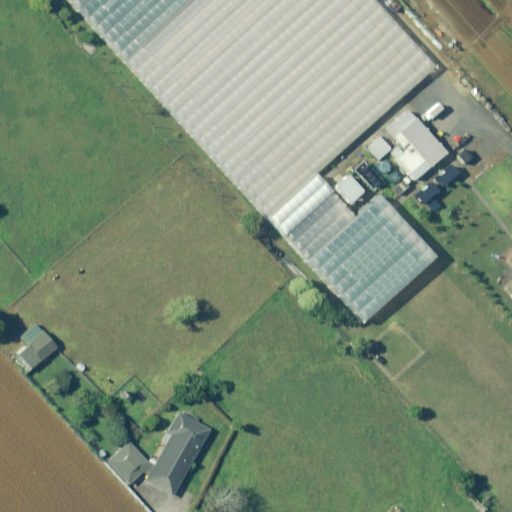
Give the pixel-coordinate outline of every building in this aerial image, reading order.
[(385,0),(64,0),(359,326),(430,263),(379,206),(360,223),(324,183),(449,71),(385,0)] [(445,154),(408,111),(387,129),(406,151),(396,159),(415,180),(445,154)] [(360,191),(341,172),(331,181),(335,185),(332,187),(348,203),(360,191)] [(511,253),(504,260),(511,268),(511,280),(503,289),(511,298),(511,253)] [(53,349),(34,324),(18,337),(26,346),(14,355),(26,371),(53,349)] [(207,431),(176,414),(165,433),(169,435),(143,482),(169,497),(207,431)] [(104,462),(126,485),(145,466),(146,465),(124,443),(104,462)]
